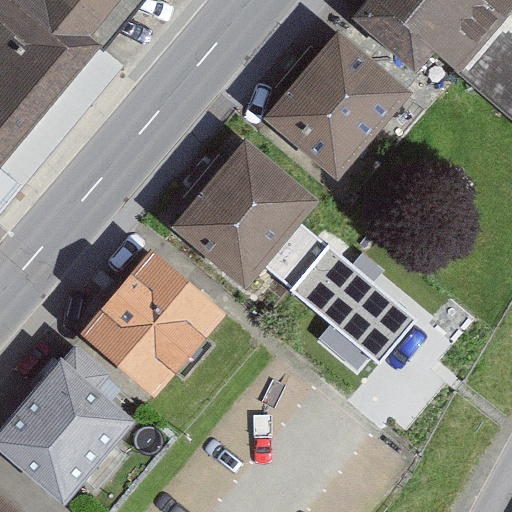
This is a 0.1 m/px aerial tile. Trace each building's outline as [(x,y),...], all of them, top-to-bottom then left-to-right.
[(0,0),(0,192),(173,0),(0,0)] [(511,0),(372,0),(358,17),(420,67),(436,48),(511,109),(511,0)] [(412,86),(338,30),(269,120),(343,176),(412,86)] [(313,202),(247,147),(230,168),(220,159),(187,198),(197,206),(180,226),(246,281),(313,202)] [(229,297),(155,241),(86,331),(160,387),(229,297)] [(136,410),(63,354),(0,436),(0,448),(67,500),(136,410)] [(0,511),(37,511),(0,483),(0,511)]
